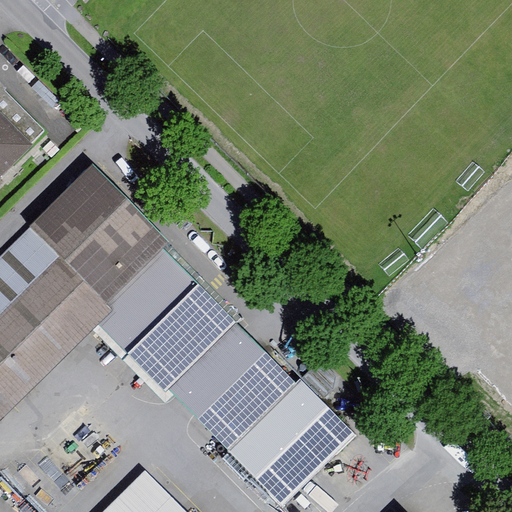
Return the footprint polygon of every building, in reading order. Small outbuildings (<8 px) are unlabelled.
[(0,81),(0,173),(44,129),(5,90),(7,88),(0,81)] [(100,165),(35,226),(108,303),(163,248),(173,241),(100,165)] [(108,303),(35,226),(0,259),(0,424),(101,327),(117,311),(108,303)] [(237,321),(163,248),(108,303),(117,311),(101,327),(168,393),(237,321)] [(237,321),(168,393),(198,422),(267,350),(237,321)] [(267,350),(198,422),(283,505),(353,435),(267,350)] [(186,511),(145,471),(103,511),(186,511)]
